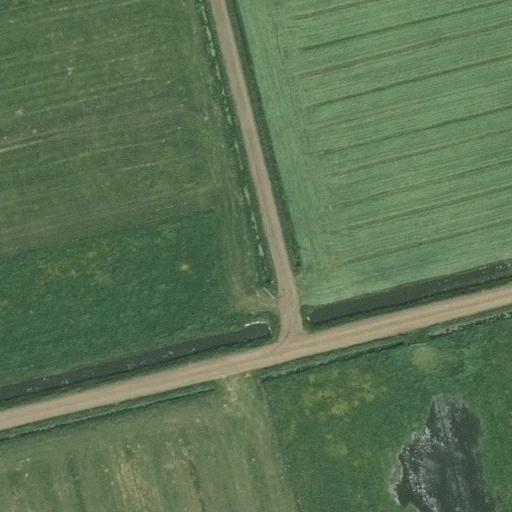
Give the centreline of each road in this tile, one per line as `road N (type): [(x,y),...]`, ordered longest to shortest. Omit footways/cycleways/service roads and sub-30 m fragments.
road 1 (track): [(511,293),(0,417)]
road 2 (track): [(301,347),(218,0)]
